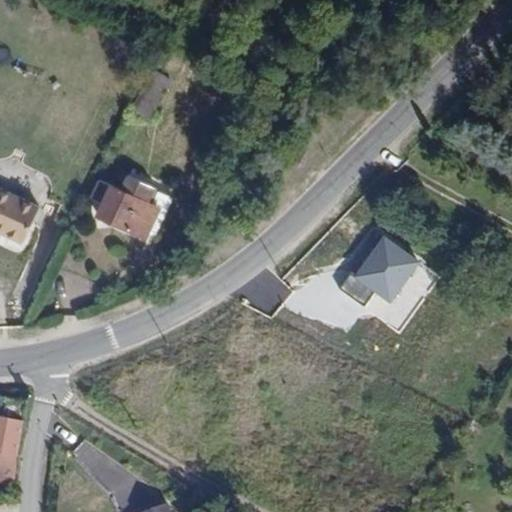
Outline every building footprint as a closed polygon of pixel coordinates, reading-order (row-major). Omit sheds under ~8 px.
[(155,68),(130,107),(148,118),(173,80),(155,68)] [(97,196),(115,204),(110,215),(144,232),(157,203),(149,200),(156,184),(130,171),(122,187),(105,179),(97,196)] [(0,233),(14,241),(33,203),(0,185),(0,233)] [(86,203),(110,215),(115,204),(97,196),(91,193),(86,203)] [(21,432),(28,399),(0,395),(0,452),(11,456),(21,432)] [(158,511),(153,495),(132,502),(122,506),(124,511),(158,511)]
